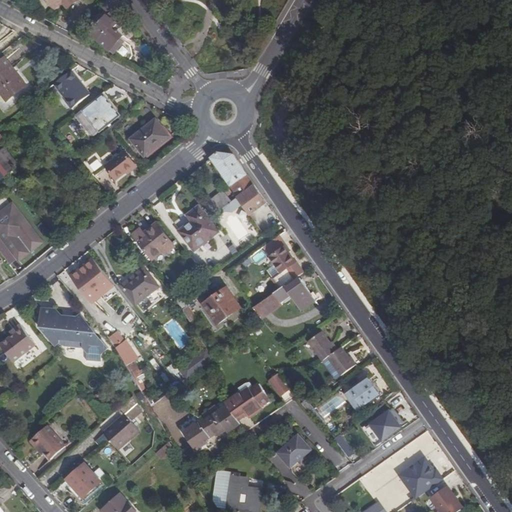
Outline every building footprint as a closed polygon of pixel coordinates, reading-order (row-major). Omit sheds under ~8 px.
[(65,0),(69,0),(73,5),(80,1),(79,0),(47,0),(54,8),(62,2),(65,0)] [(69,0),(65,0),(62,2),(67,10),(73,5),(69,0)] [(114,0),(108,0),(100,7),(109,14),(99,26),(96,24),(89,31),(92,33),(90,36),(114,55),(128,63),(132,57),(127,47),(120,42),(123,38),(118,34),(118,33),(117,32),(117,30),(128,23),(123,16),(125,14),(114,0)] [(21,90),(8,73),(1,63),(0,63),(0,101),(2,104),(21,90)] [(12,70),(8,73),(21,90),(2,104),(0,101),(0,117),(30,94),(12,70)] [(65,104),(70,111),(82,101),(64,77),(49,90),(62,107),(65,104)] [(49,90),(43,94),(61,117),(70,111),(65,104),(62,107),(49,90)] [(116,121),(98,98),(79,114),(96,136),(116,121)] [(130,140),(145,157),(168,138),(154,120),(130,140)] [(112,178),(131,164),(121,151),(103,165),(92,151),(80,160),(91,175),(103,166),(112,178)] [(210,159),(238,198),(254,186),(232,155),(218,153),(210,159)] [(133,167),(131,164),(112,178),(114,181),(133,167)] [(266,203),(254,186),(238,198),(236,199),(241,206),(249,216),(266,203)] [(222,191),(203,205),(212,216),(222,210),(229,204),(231,203),(222,191)] [(241,206),(236,199),(231,203),(229,204),(232,208),(238,208),(241,206)] [(17,263),(42,244),(12,203),(0,212),(0,254),(8,266),(15,260),(17,263)] [(232,213),(238,208),(232,208),(229,204),(222,210),(223,212),(232,213)] [(198,208),(188,216),(192,222),(179,232),(194,251),(217,232),(198,208)] [(139,231),(132,237),(151,260),(162,251),(164,254),(173,247),(155,224),(144,233),(146,235),(144,237),(142,235),(139,231)] [(285,286),(303,273),(289,253),(291,252),(287,247),(270,259),(276,266),(281,273),(273,279),(272,280),(279,290),(285,286)] [(93,261),(71,279),(90,305),(113,287),(93,261)] [(117,283),(122,288),(143,272),(156,290),(159,288),(141,264),(117,283)] [(281,273),(276,266),(267,272),(273,279),(281,273)] [(143,272),(122,288),(136,306),(156,290),(143,272)] [(286,289),(285,286),(279,290),(253,308),(260,320),(291,298),(301,311),(314,302),(298,279),(286,289)] [(226,288),(202,306),(216,325),(240,308),(226,288)] [(196,298),(191,291),(176,303),(181,311),(196,298)] [(39,306),(37,321),(39,323),(36,326),(42,333),(46,333),(46,338),(52,345),(52,342),(58,343),(58,348),(82,351),(84,354),(83,360),(98,362),(99,354),(106,349),(98,340),(94,339),(91,335),(94,333),(88,326),(86,328),(82,324),(83,320),(78,314),(74,316),(71,316),(70,319),(63,318),(60,315),(52,314),(53,309),(39,306)] [(18,325),(11,330),(13,333),(9,336),(0,343),(0,347),(12,363),(34,346),(18,325)] [(110,336),(116,346),(126,340),(120,330),(110,336)] [(327,360),(338,352),(333,344),(331,345),(323,334),(308,344),(322,363),(327,360)] [(119,346),(115,350),(140,392),(146,388),(131,364),(132,362),(119,346)] [(338,352),(327,360),(339,377),(355,365),(351,358),(348,360),(341,349),(338,352)] [(187,381),(213,362),(206,350),(178,371),(187,381)] [(322,363),(335,380),(339,377),(327,360),(322,363)] [(292,388),(280,374),(271,382),(283,396),(284,395),(292,388)] [(366,379),(343,396),(356,413),(379,396),(366,379)] [(243,411),(246,415),(249,419),(263,409),(250,390),(243,395),(241,391),(225,402),(228,406),(206,421),(204,418),(183,432),(195,451),(208,443),(207,441),(216,435),(217,437),(224,433),(222,430),(224,428),(226,431),(227,433),(240,424),(237,420),(235,417),(243,411)] [(129,424),(139,414),(131,400),(115,413),(122,421),(104,438),(115,451),(136,431),(129,424)] [(311,402),(306,406),(310,411),(314,408),(315,407),(311,402)] [(314,408),(310,411),(323,427),(327,423),(314,408)] [(393,408),(389,411),(401,427),(405,424),(393,408)] [(237,420),(246,415),(243,411),(235,417),(237,420)] [(389,411),(364,429),(376,445),(401,427),(389,411)] [(47,428),(29,443),(36,451),(38,449),(49,461),(64,448),(47,428)] [(291,468),(299,461),(306,455),(313,449),(300,433),(277,453),(291,468)] [(353,454),(338,436),(333,440),(348,458),(353,454)] [(173,447),(169,441),(158,451),(163,457),(173,447)] [(306,455),(299,461),(302,464),(309,458),(306,455)] [(427,459),(402,476),(418,499),(445,479),(439,470),(436,472),(427,459)] [(85,463),(68,479),(83,497),(101,481),(85,463)] [(220,471),(216,475),(212,502),(217,509),(225,510),(225,511),(257,511),(260,491),(245,488),(245,479),(238,479),(239,475),(230,474),(230,472),(220,471)] [(194,483),(198,488),(207,482),(204,477),(194,483)] [(80,500),(83,497),(68,479),(64,482),(80,500)] [(447,487),(431,498),(441,511),(458,511),(462,509),(447,487)] [(131,511),(118,497),(100,511),(131,511)]
